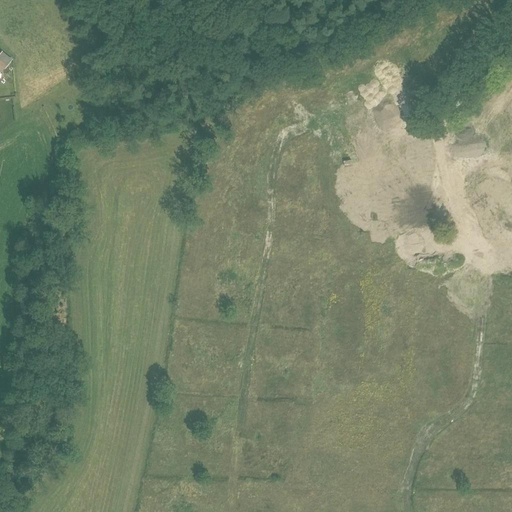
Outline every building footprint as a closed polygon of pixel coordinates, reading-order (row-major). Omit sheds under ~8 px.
[(372,47),(380,61),(386,58),(379,43),(372,47)] [(356,52),(361,64),(371,60),(366,48),(356,52)] [(2,60),(10,69),(17,63),(8,54),(2,60)] [(322,69),(325,82),(342,76),(338,64),(322,69)] [(405,74),(394,75),(395,92),(405,92),(405,74)] [(326,99),(315,109),(324,118),(335,107),(326,99)] [(274,106),(270,112),(288,126),(292,121),(274,106)] [(247,115),(235,126),(239,131),(251,120),(247,115)] [(378,152),(390,152),(389,121),(377,122),(378,152)] [(445,146),(469,145),(468,132),(445,133),(445,146)] [(258,155),(262,150),(256,144),(259,141),(251,135),(244,143),(258,155)] [(245,171),(248,165),(226,154),(223,161),(245,171)] [(297,166),(306,168),(308,159),(291,155),(290,161),(297,163),(297,166)] [(480,196),(478,182),(511,178),(511,156),(461,163),(465,198),(480,196)] [(340,164),(325,168),(328,180),(343,176),(340,164)] [(286,181),(292,183),(295,169),(289,168),(286,181)] [(393,214),(391,174),(376,174),(377,192),(372,193),(373,201),(379,201),(380,215),(393,214)] [(329,202),(335,202),(335,206),(345,206),(344,187),(328,188),(329,202)] [(211,207),(209,215),(220,217),(222,210),(211,207)] [(230,226),(238,228),(240,220),(246,222),(249,210),(242,209),(239,219),(232,218),(230,226)] [(491,212),(491,224),(506,224),(506,212),(491,212)] [(252,229),(266,230),(267,219),(254,217),(252,229)] [(283,234),(296,237),(300,223),(294,221),(292,230),(284,228),(283,234)] [(206,246),(211,235),(217,238),(220,233),(206,226),(198,242),(206,246)] [(304,244),(315,247),(319,229),(313,227),(311,235),(307,234),(304,244)] [(424,234),(424,241),(440,240),(439,233),(424,234)] [(223,239),(221,256),(228,257),(229,240),(223,239)] [(245,259),(251,260),(254,240),(248,239),(245,259)] [(339,255),(347,256),(350,243),(345,242),(343,251),(340,250),(339,255)] [(197,260),(196,273),(215,273),(216,261),(197,260)] [(446,276),(446,266),(430,266),(430,276),(446,276)] [(313,295),(316,272),(309,271),(306,294),(313,295)] [(465,303),(477,303),(477,289),(460,289),(460,298),(465,298),(465,303)] [(268,305),(267,313),(278,314),(278,306),(268,305)] [(233,322),(234,309),(217,307),(215,320),(233,322)] [(459,318),(464,318),(464,323),(473,323),(474,310),(460,309),(459,318)] [(228,345),(229,325),(207,325),(207,345),(228,345)] [(506,325),(497,325),(497,332),(492,332),(492,341),(511,341),(511,334),(506,334),(506,325)] [(239,331),(233,330),(232,338),(233,338),(232,347),(247,349),(249,335),(238,334),(239,331)] [(301,340),(301,332),(287,332),(287,340),(301,340)] [(269,335),(267,345),(275,347),(278,337),(269,335)] [(424,359),(436,359),(436,345),(424,344),(424,359)] [(503,366),(507,352),(495,348),(491,362),(503,366)] [(457,369),(458,382),(463,382),(463,388),(470,388),(469,369),(457,369)] [(239,393),(239,375),(223,375),(223,392),(239,393)] [(262,375),(262,389),(272,389),(273,375),(262,375)] [(281,380),(282,397),(294,397),(293,380),(281,380)] [(313,383),(305,381),(305,384),(296,382),(292,397),(309,401),(313,383)] [(491,404),(495,387),(484,384),(480,402),(491,404)] [(424,402),(430,413),(442,407),(435,395),(424,402)] [(225,416),(229,400),(223,398),(219,414),(225,416)] [(283,423),(284,418),(287,419),(290,404),(278,401),(274,421),(283,423)] [(163,419),(163,429),(185,430),(186,420),(163,419)] [(456,439),(457,444),(468,440),(465,433),(468,432),(465,425),(435,436),(438,445),(456,439)] [(292,432),(291,439),(308,440),(309,433),(292,432)] [(172,433),(172,451),(185,451),(186,434),(172,433)] [(342,449),(342,466),(352,466),(352,449),(342,449)] [(316,486),(335,487),(336,473),(337,455),(318,454),(317,468),(316,486)] [(301,456),(287,455),(285,473),(300,475),(301,456)] [(169,475),(183,475),(183,459),(177,459),(177,462),(169,462),(169,475)] [(466,481),(481,481),(481,467),(466,468),(466,481)] [(511,467),(499,469),(500,489),(511,488),(511,467)] [(213,504),(213,494),(226,495),(226,488),(207,487),(206,504),(213,504)] [(162,508),(177,497),(170,488),(155,499),(162,508)] [(248,511),(254,511),(258,493),(252,492),(248,511)] [(424,495),(424,507),(433,507),(433,496),(424,495)] [(448,511),(456,511),(457,495),(449,495),(448,511)] [(280,499),(266,499),(265,510),(280,510),(280,499)] [(360,511),(362,500),(348,499),(346,511),(360,511)]
